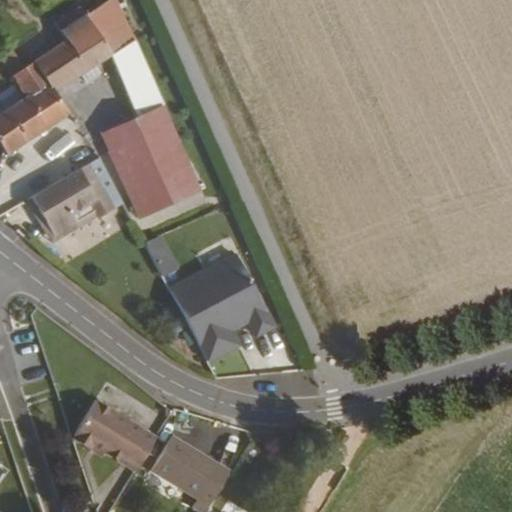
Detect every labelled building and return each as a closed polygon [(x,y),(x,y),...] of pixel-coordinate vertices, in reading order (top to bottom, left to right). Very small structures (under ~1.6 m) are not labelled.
[(95,137),(100,152),(157,112),(112,8),(94,20),(82,0),(61,13),(73,34),(10,75),(24,98),(55,78),(58,85),(111,51),(138,117),(95,137)] [(71,109),(58,85),(55,78),(24,98),(0,113),(0,151),(1,154),(71,109)] [(192,192),(157,112),(100,152),(97,154),(131,219),(192,192)] [(87,161),(79,166),(104,213),(120,204),(95,155),(87,161)] [(79,166),(75,169),(91,199),(84,202),(93,218),(93,219),(104,213),(79,166)] [(75,169),(50,183),(66,213),(84,202),(91,199),(75,169)] [(66,213),(50,183),(18,202),(28,220),(32,218),(44,238),(69,224),(64,214),(66,213)] [(8,199),(7,197),(0,200),(0,201),(6,209),(12,206),(7,201),(8,199)] [(93,218),(84,202),(66,213),(64,214),(69,224),(44,238),(32,218),(28,220),(44,247),(93,218)] [(167,234),(149,238),(159,275),(176,271),(167,234)] [(240,348),(252,377),(293,360),(247,249),(174,279),(208,361),(240,348)] [(151,427),(90,389),(70,420),(71,425),(89,434),(91,430),(103,437),(134,456),(151,427)] [(226,454),(169,423),(150,458),(205,490),(226,454)] [(103,437),(91,430),(89,434),(101,441),(103,437)]
